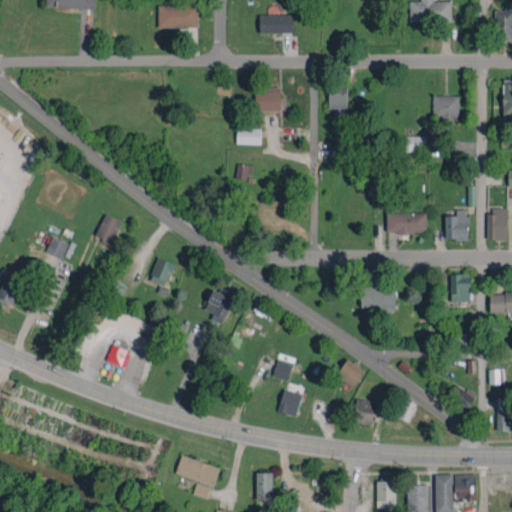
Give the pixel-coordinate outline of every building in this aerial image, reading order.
[(95,8),(95,0),(45,0),(46,6),(95,8)] [(409,21),(451,20),(450,0),(434,1),(433,0),(420,0),(420,1),(409,1),(409,21)] [(197,4),(157,5),(158,27),(198,26),(197,4)] [(494,10),(495,40),(511,39),(511,6),(504,6),(504,10),(494,10)] [(260,33),(292,32),(292,14),(260,14),(260,33)] [(347,84),(328,84),(328,107),(346,108),(347,84)] [(280,110),(280,87),(254,88),(255,111),(280,110)] [(458,95),(433,95),(432,120),(457,121),(458,95)] [(236,143),(260,144),(261,128),(236,127),(236,143)] [(426,151),(426,135),(405,136),(405,151),(426,151)] [(344,155),(343,143),(329,144),(329,155),(344,155)] [(235,178),(249,179),(251,164),(237,163),(235,178)] [(382,178),(368,178),(368,195),(383,194),(382,178)] [(475,184),(467,185),(468,206),(475,206),(475,184)] [(468,239),(467,209),(456,209),(456,215),(445,215),(445,239),(468,239)] [(506,209),(486,210),(486,240),(507,240),(506,209)] [(426,212),(386,212),(387,232),(426,232),(426,212)] [(94,237),(111,244),(121,220),(104,213),(94,237)] [(61,258),(68,243),(52,236),(45,251),(61,258)] [(165,285),(174,263),(158,256),(149,279),(165,285)] [(0,303),(10,308),(26,273),(11,266),(0,288),(0,303)] [(470,301),(469,273),(450,274),(450,301),(470,301)] [(379,306),(379,312),(394,311),(393,284),(360,285),(360,306),(379,306)] [(211,318),(222,323),(233,298),(212,289),(204,309),(213,312),(211,318)] [(511,291),(489,292),(489,312),(511,311),(511,291)] [(465,332),(450,332),(449,347),(465,347),(465,332)] [(126,367),(131,350),(111,344),(106,361),(126,367)] [(364,369),(346,358),(336,375),(354,386),(364,369)] [(292,363),(277,359),(272,375),(288,379),(292,363)] [(488,383),(499,383),(499,369),(488,369),(488,383)] [(475,396),(455,383),(447,396),(466,408),(475,396)] [(296,415),(301,392),(282,388),(278,412),(296,415)] [(373,399),(356,398),(355,423),(372,424),(373,399)] [(497,431),(511,430),(511,398),(496,398),(497,431)] [(398,418),(409,422),(416,403),(404,399),(398,418)] [(328,420),(339,421),(341,405),(329,404),(328,420)] [(175,473),(214,485),(220,467),(181,455),(175,473)] [(273,472),(256,472),(256,499),(272,499),(273,472)] [(452,511),(452,473),(434,474),(435,511),(452,511)] [(454,497),(462,497),(462,501),(476,501),(475,474),(453,474),(454,497)] [(377,507),(395,507),(395,480),(376,480),(377,507)] [(192,493),(207,498),(210,487),(196,482),(192,493)] [(427,511),(427,484),(406,484),(406,511),(427,511)]
